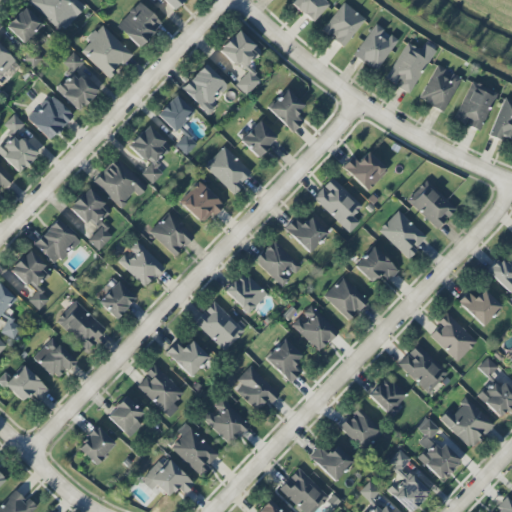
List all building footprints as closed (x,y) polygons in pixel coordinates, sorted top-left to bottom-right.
[(30,0),(29,2),(57,28),(70,14),(74,18),(84,7),(76,0),(30,0)] [(162,0),(174,11),(184,0),(162,0)] [(294,0),(290,4),(311,23),(328,5),(322,0),(294,0)] [(139,48),(161,23),(138,2),(116,27),(139,48)] [(365,20),(343,3),(321,30),(342,48),(365,20)] [(23,44),(42,25),(23,8),(5,28),(23,44)] [(131,54),(100,25),(86,40),(88,43),(80,52),(108,78),(131,54)] [(354,58),(378,71),(396,38),(372,25),(354,58)] [(245,96),(261,80),(247,66),(260,53),(239,30),(220,49),(245,75),(234,85),(245,96)] [(423,45),(420,50),(405,42),(385,80),(410,94),(433,50),(423,45)] [(0,76),(15,61),(0,47),(0,76)] [(83,63),(72,52),(61,63),(71,73),(55,90),(78,112),(96,92),(75,71),(83,63)] [(180,88),(207,115),(218,104),(213,99),(226,86),(205,65),(180,88)] [(443,113),(460,81),(444,73),(446,70),(436,65),(418,99),(443,113)] [(479,131),(497,93),(471,81),(453,119),(479,131)] [(267,109),(292,133),(302,122),(295,115),(303,106),(286,89),(267,109)] [(72,115),(50,95),(27,121),(49,140),(72,115)] [(193,112),(174,95),(156,116),(174,133),(193,112)] [(511,143),(511,100),(504,98),(489,134),(511,143)] [(24,125),(13,115),(2,126),(10,133),(0,143),(0,155),(18,173),(43,147),(35,139),(28,146),(15,134),(24,125)] [(256,158),(276,137),(258,121),(239,142),(256,158)] [(152,185),(162,173),(154,166),(169,149),(146,127),(128,146),(149,166),(141,174),(152,185)] [(174,146),(186,156),(196,145),(185,134),(174,146)] [(251,174),(223,147),(203,167),(232,194),(251,174)] [(357,163),(351,157),(342,168),(367,191),(386,171),(366,152),(357,163)] [(138,196),(146,188),(114,158),(92,182),(120,208),(134,193),(138,196)] [(0,191),(3,188),(4,189),(13,178),(0,165),(0,191)] [(359,223),(352,217),(362,207),(331,178),(312,199),(349,233),(359,223)] [(455,211),(426,181),(406,200),(435,230),(455,211)] [(178,203),(202,225),(222,204),(198,182),(178,203)] [(69,207),(92,228),(110,209),(87,188),(69,207)] [(311,253),(326,232),(320,227),(324,220),(312,211),(303,225),(292,217),(282,231),(311,253)] [(426,238),(397,211),(377,231),(407,259),(426,238)] [(166,212),(148,236),(176,257),(194,232),(166,212)] [(54,266),(79,242),(57,220),(32,244),(54,266)] [(98,251),(112,236),(101,225),(87,241),(98,251)] [(254,261),(282,287),(301,267),(273,240),(254,261)] [(164,268),(135,241),(116,261),(145,288),(164,268)] [(354,265),(370,283),(380,274),(388,282),(398,272),(374,246),(354,265)] [(34,288),(50,272),(28,251),(4,277),(19,292),(28,283),(34,288)] [(511,291),(511,258),(504,265),(498,259),(485,272),(510,294),(511,291)] [(266,295),(242,272),(223,291),(247,315),(266,295)] [(323,297),(349,321),(368,300),(342,276),(323,297)] [(117,319),(134,296),(114,281),(97,304),(117,319)] [(0,315),(15,299),(0,285),(0,315)] [(39,311),(48,298),(36,290),(27,302),(39,311)] [(482,327),(501,307),(482,290),(474,299),(467,292),(456,304),(482,327)] [(104,332),(76,302),(56,320),(84,351),(104,332)] [(244,331),(213,302),(193,323),(224,352),(244,331)] [(290,326),(318,352),(338,332),(309,306),(301,315),(290,326)] [(428,335),(457,363),(476,342),(447,315),(428,335)] [(0,333),(12,340),(20,326),(8,319),(0,333)] [(292,366),(305,352),(287,336),(264,360),(290,384),(299,373),(292,366)] [(76,360),(52,337),(32,358),(57,381),(76,360)] [(190,377),(208,357),(190,340),(182,349),(174,343),(164,354),(190,377)] [(397,365),(427,394),(446,374),(416,345),(397,365)] [(497,367),(487,358),(477,368),(487,378),(497,367)] [(11,378),(5,372),(0,376),(0,383),(21,403),(30,393),(37,400),(47,389),(22,366),(11,378)] [(135,386),(169,418),(178,409),(173,404),(183,393),(154,366),(135,386)] [(235,392),(257,412),(264,403),(268,407),(280,394),(250,366),(236,381),(241,386),(235,392)] [(384,377),(367,396),(389,415),(406,396),(384,377)] [(511,394),(495,378),(477,398),(499,419),(511,405),(511,394)] [(129,439),(141,426),(136,421),(143,413),(125,397),(106,417),(129,439)] [(249,426),(221,398),(201,418),(230,446),(249,426)] [(438,419),(470,449),(494,424),(466,398),(450,415),(446,411),(438,419)] [(382,433),(359,407),(338,426),(361,451),(382,433)] [(417,459),(439,480),(465,454),(459,449),(454,454),(443,444),(438,449),(429,440),(438,430),(425,418),(415,428),(424,437),(418,443),(425,450),(417,459)] [(169,448),(199,477),(219,456),(185,424),(177,432),(181,436),(169,448)] [(95,466),(114,444),(96,427),(76,449),(95,466)] [(326,454),(318,446),(308,458),(333,481),(351,461),(334,445),(326,454)] [(387,492),(409,511),(411,511),(429,493),(402,469),(410,460),(399,450),(387,463),(402,477),(387,492)] [(158,462),(140,481),(151,491),(155,486),(167,497),(176,488),(183,495),(194,484),(168,460),(162,466),(158,462)] [(278,488),(300,511),(312,511),(327,499),(299,469),(278,488)] [(359,492),(369,502),(379,492),(368,482),(359,492)] [(31,511),(35,509),(15,490),(0,506),(0,511),(31,511)] [(493,511),(511,511),(511,502),(506,497),(493,511)] [(280,511),(268,501),(257,511),(280,511)]
